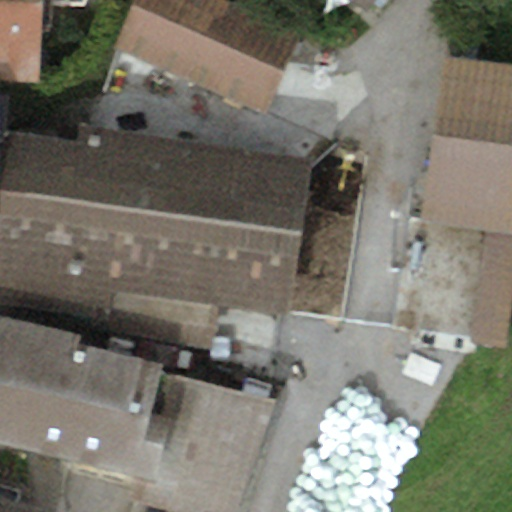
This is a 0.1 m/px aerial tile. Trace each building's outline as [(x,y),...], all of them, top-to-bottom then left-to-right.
[(0,0),(0,77),(35,79),(38,0),(0,0)] [(301,40),(213,0),(137,0),(116,46),(267,114),(301,40)] [(511,307),(511,62),(444,53),(419,221),(483,230),(467,338),(507,344),(511,307)] [(84,140),(6,130),(0,135),(0,300),(93,317),(91,326),(211,355),(218,305),(287,315),(310,157),(85,124),(84,140)] [(80,333),(0,315),(0,439),(132,476),(127,498),(178,511),(241,511),(280,403),(159,372),(161,363),(77,342),(80,333)] [(41,511),(42,509),(0,499),(0,511),(41,511)]
